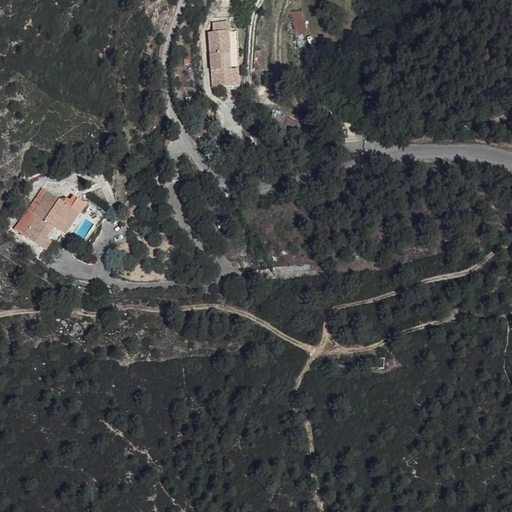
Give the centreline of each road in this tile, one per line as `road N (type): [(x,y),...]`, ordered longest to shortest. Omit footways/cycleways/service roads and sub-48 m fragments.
road 1 (residential): [(404,153),(265,186),(213,170),(167,104),(161,62),(181,0)]
road 2 (track): [(511,245),(468,273),(327,310),(325,335),(350,351),(465,312)]
road 3 (track): [(325,335),(314,352),(226,307),(0,314)]
road 4 (track): [(314,352),(292,397),(309,436),(323,511)]
